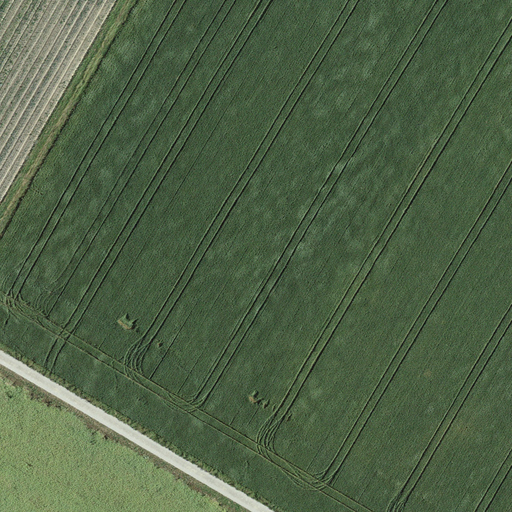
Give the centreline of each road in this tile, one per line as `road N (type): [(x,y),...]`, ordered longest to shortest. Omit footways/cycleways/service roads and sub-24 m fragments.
road 1 (track): [(263,511),(0,357)]
road 2 (track): [(0,224),(128,0)]
